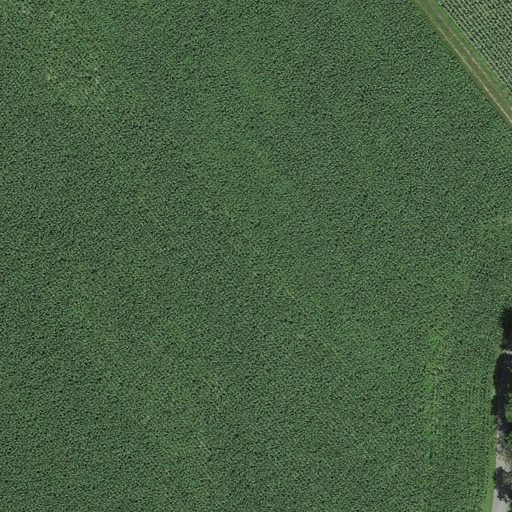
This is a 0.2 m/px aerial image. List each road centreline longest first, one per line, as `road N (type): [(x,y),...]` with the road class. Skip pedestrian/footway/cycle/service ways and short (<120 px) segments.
road 1 (track): [(511,355),(499,511)]
road 2 (track): [(511,114),(422,0)]
